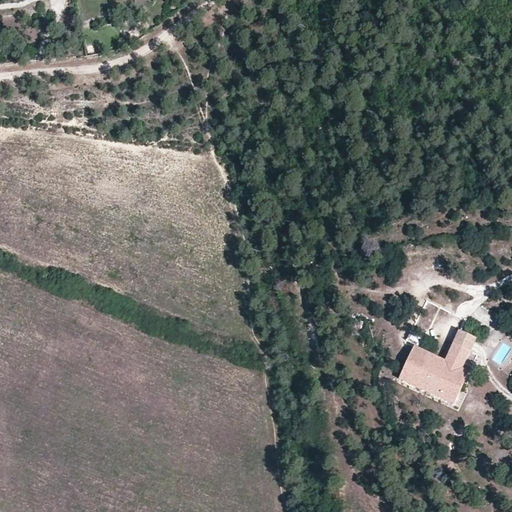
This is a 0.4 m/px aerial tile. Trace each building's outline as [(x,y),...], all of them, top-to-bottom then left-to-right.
[(461,334),(456,346),(472,354),(478,342),(461,334)] [(465,389),(458,386),(464,373),(472,354),(456,346),(447,365),(446,369),(438,365),(440,362),(425,355),(423,359),(413,354),(405,372),(429,382),(424,392),(457,407),(465,389)] [(414,350),(413,354),(423,359),(425,355),(414,350)] [(424,392),(429,382),(405,372),(401,381),(424,392)] [(471,377),(464,373),(458,386),(465,389),(471,377)]
